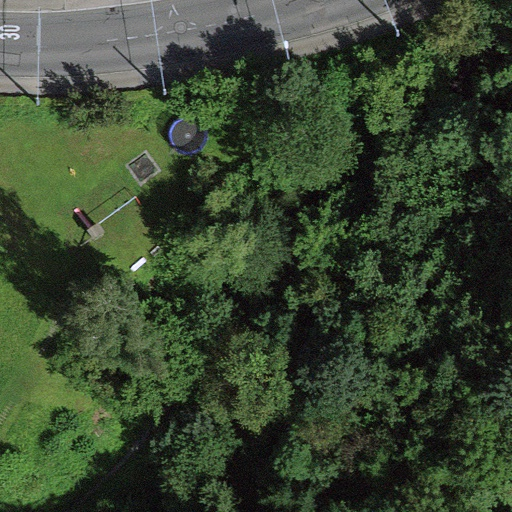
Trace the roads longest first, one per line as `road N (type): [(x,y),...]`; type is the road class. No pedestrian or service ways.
road 1 (residential): [(338,0),(157,38)]
road 2 (residential): [(157,38),(0,45)]
